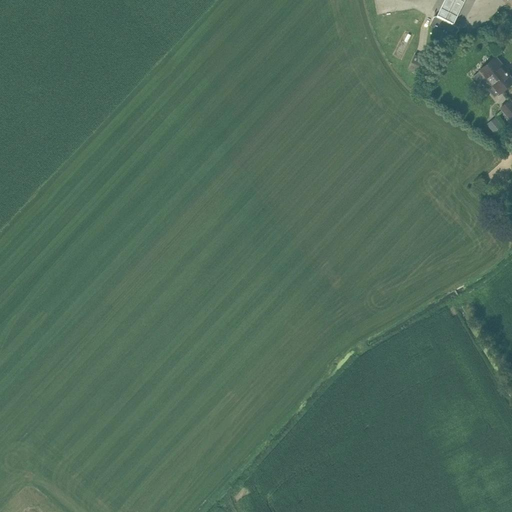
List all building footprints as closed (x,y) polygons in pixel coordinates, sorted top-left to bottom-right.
[(466,0),(446,0),(439,15),(455,24),(466,0)] [(449,35),(457,34),(459,29),(458,27),(437,15),(435,16),(430,25),(449,35)] [(409,68),(424,74),(430,61),(415,54),(409,68)] [(497,57),(480,70),(499,94),(511,82),(511,77),(508,73),(509,72),(508,70),(506,72),(502,67),(504,65),(497,57)] [(502,108),(511,119),(511,102),(511,101),(502,108)] [(499,146),(503,151),(511,144),(506,139),(499,146)]
